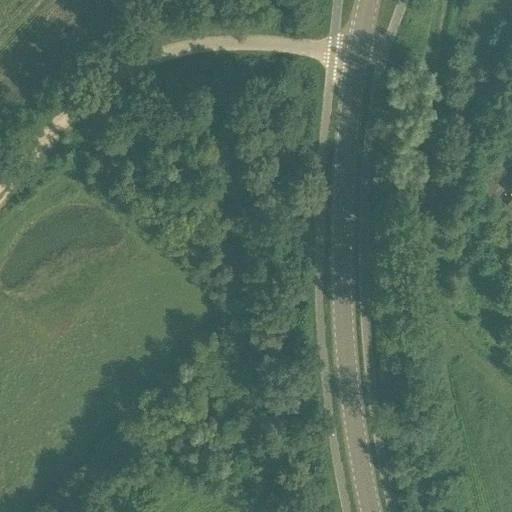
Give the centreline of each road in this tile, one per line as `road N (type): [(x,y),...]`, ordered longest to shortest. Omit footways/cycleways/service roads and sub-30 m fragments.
road 1 (tertiary): [(370,511),(341,311),(343,168),(357,57)]
road 2 (unclassified): [(39,151),(115,77),(170,53),(247,42),(357,57)]
